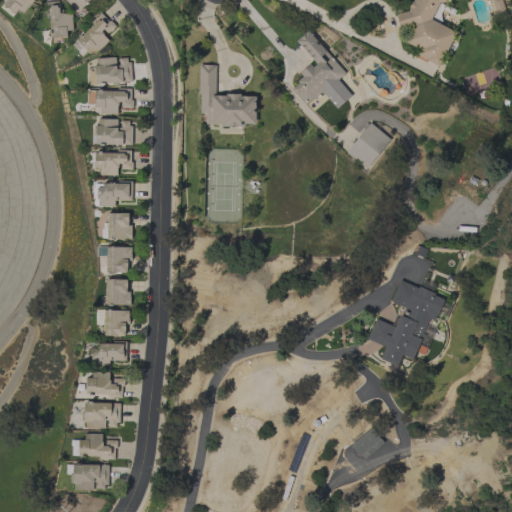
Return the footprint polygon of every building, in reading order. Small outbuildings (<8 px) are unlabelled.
[(34,0),(23,13),(18,9),(14,14),(9,10),(10,10),(2,3),(4,0),(34,0)] [(89,0),(83,6),(87,12),(82,17),(66,0),(89,0)] [(444,5),(444,4),(455,10),(453,14),(442,9),(439,14),(441,20),(439,23),(456,32),(453,38),(458,41),(453,51),(448,48),(438,66),(427,60),(426,62),(416,57),(420,49),(404,41),(413,25),(412,24),(400,28),(396,14),(408,11),(410,7),(409,7),(412,1),(413,1),(413,0),(445,0),(445,1),(441,2),(439,1),(439,2),(444,5)] [(501,0),(505,12),(496,14),(491,0),(501,0)] [(73,30),(66,30),(67,37),(61,37),(51,37),(49,15),(46,15),(45,2),(58,1),(59,9),(63,9),(63,13),(71,13),(73,30)] [(77,51),(71,45),(77,39),(93,24),(91,22),(101,13),(109,21),(110,20),(115,25),(107,33),(103,29),(101,31),(104,34),(103,34),(109,40),(96,52),(91,47),(88,51),(83,46),(77,51)] [(327,96),(318,104),(313,97),(305,104),(296,93),(292,88),(299,83),(297,81),(303,76),(300,73),(310,64),(313,67),(316,64),(296,41),(308,31),(319,44),(325,39),(329,44),(324,49),(345,73),(339,78),(342,82),(336,88),(333,85),(325,93),(327,96)] [(132,81),(89,84),(88,71),(93,71),(93,65),(96,65),(96,58),(115,57),(116,65),(119,65),(118,58),(127,57),(127,62),(130,62),(132,81)] [(200,93),(198,93),(199,64),(216,65),(215,95),(226,95),(226,94),(240,94),(240,96),(255,96),(255,124),(244,124),(244,127),(236,126),(229,125),(229,126),(221,126),(221,124),(205,124),(206,113),(200,113),(200,93)] [(86,104),(87,90),(117,91),(117,88),(131,88),(131,100),(132,100),(132,107),(121,107),(121,101),(118,101),(118,105),(117,105),(117,113),(100,113),(100,106),(95,106),(95,104),(86,104)] [(91,144),(91,135),(94,135),(94,125),(98,125),(98,118),(117,119),(117,127),(120,127),(121,120),(129,120),(129,125),(132,125),(131,144),(96,144),(91,144)] [(370,122),(390,139),(366,168),(346,152),(370,122)] [(88,167),(88,152),(95,152),(117,153),(117,150),(131,150),(130,162),(133,162),(132,169),(121,169),(121,164),(118,163),(118,167),(117,167),(117,175),(100,175),(100,168),(94,168),(94,167),(88,167)] [(94,205),(94,197),(92,197),(93,187),(94,187),(94,184),(103,184),(103,183),(118,183),(118,180),(132,181),(132,200),(115,200),(115,206),(98,206),(99,205),(94,205)] [(454,198),(455,199),(454,201),(452,200),(444,210),(436,204),(451,184),(453,186),(454,185),(453,184),(455,182),(456,182),(458,181),(481,199),(476,205),(466,197),(467,197),(463,194),(461,197),(457,194),(454,198)] [(108,213),(128,213),(128,225),(132,225),(131,239),(101,238),(101,228),(103,228),(103,223),(107,223),(108,213)] [(105,262),(105,256),(97,255),(97,246),(131,247),(131,254),(132,254),(132,260),(127,260),(127,272),(106,272),(106,262),(105,262)] [(127,279),(126,291),(130,291),(130,305),(106,304),(106,279),(127,279)] [(452,306),(447,317),(438,313),(437,315),(436,315),(434,320),(429,318),(426,325),(435,329),(426,348),(419,344),(412,359),(402,354),(397,366),(380,358),(385,347),(367,339),(376,318),(391,324),(394,316),(398,318),(400,315),(401,315),(405,307),(391,301),(400,280),(418,288),(419,286),(420,287),(423,279),(434,284),(431,291),(434,293),(434,295),(444,300),(443,302),(452,306)] [(96,324),(96,310),(129,310),(129,318),(129,324),(125,324),(125,336),(104,335),(104,324),(96,324)] [(126,360),(111,360),(109,360),(109,366),(92,366),(93,360),(91,360),(91,348),(97,348),(97,343),(113,343),(113,341),(126,341),(126,360)] [(122,397),(108,397),(108,394),(86,394),(86,378),(92,378),(92,371),(109,371),(109,380),(110,380),(110,384),(113,384),(113,378),(124,378),(124,386),(122,386),(122,397)] [(120,403),(119,422),(116,422),(116,427),(108,427),(108,420),(104,420),(104,428),(85,428),(86,421),(82,421),(82,411),(84,411),(84,402),(120,403)] [(371,427),(383,442),(365,458),(361,455),(360,456),(350,445),(371,427)] [(79,440),(84,440),(84,433),(102,433),(102,441),(103,441),(103,446),(105,446),(105,440),(117,440),(116,447),(115,447),(114,459),(100,459),(100,456),(79,456),(79,440)] [(65,474),(65,464),(73,464),(109,465),(108,484),(104,484),(104,489),(97,489),(97,482),(93,482),(93,490),(74,490),(74,483),(70,483),(70,474),(65,474)]
